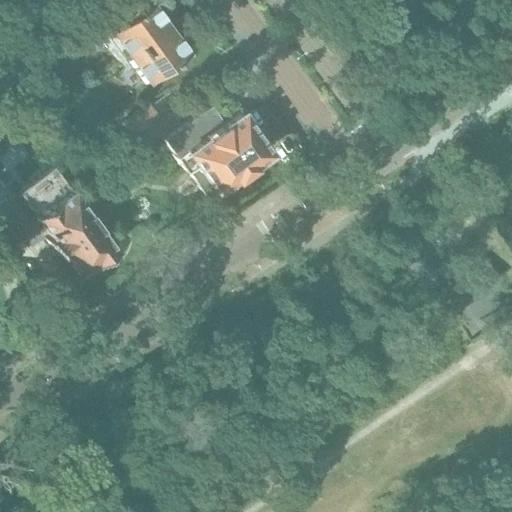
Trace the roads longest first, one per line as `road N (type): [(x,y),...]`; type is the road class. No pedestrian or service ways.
road 1 (residential): [(0,398),(357,174)]
road 2 (residential): [(229,0),(357,174)]
road 3 (residential): [(390,153),(281,0)]
road 4 (residential): [(390,153),(511,72)]
